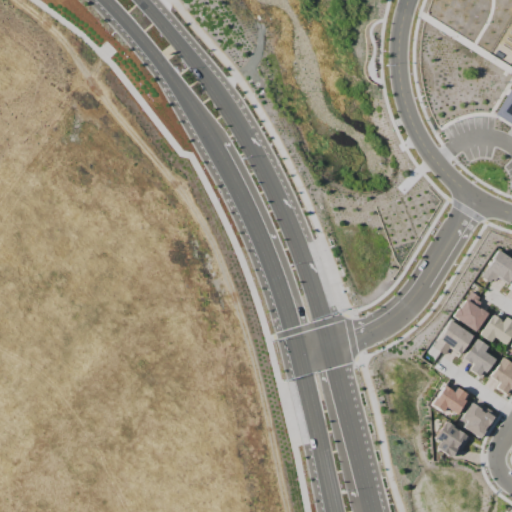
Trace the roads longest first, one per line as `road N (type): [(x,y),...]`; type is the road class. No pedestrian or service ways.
road 1 (primary): [(333,342),(258,164),(219,99),(140,0)]
road 2 (residential): [(408,0),(398,80),(412,130),(436,172),(474,204)]
road 3 (primary): [(215,146),(261,237),(294,331)]
road 4 (primary): [(102,0),(156,59),(215,146)]
road 5 (primary): [(294,331),(334,511)]
road 6 (primary): [(370,493),(333,342)]
road 7 (residential): [(333,342),(378,330),(418,304),(438,270)]
